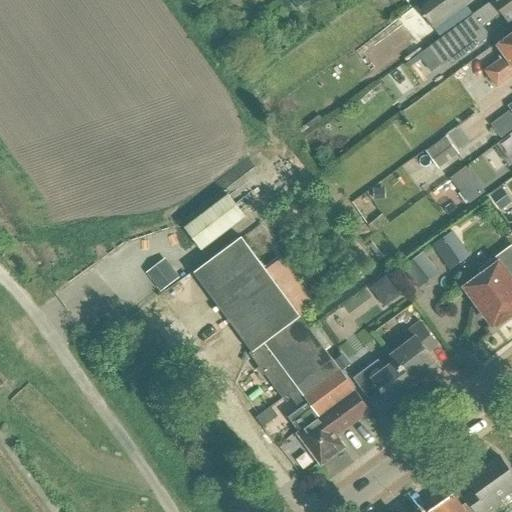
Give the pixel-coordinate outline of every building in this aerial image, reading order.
[(297,0),(294,3),(304,14),(316,4),(313,0),(297,0)] [(422,0),(416,4),(434,29),(473,0),(422,0)] [(511,0),(492,0),(429,47),(442,65),(449,60),(452,64),(491,36),(484,27),(503,13),(510,22),(511,20),(511,0)] [(397,31),(408,23),(403,16),(392,24),(397,31)] [(511,77),(511,34),(498,45),(505,56),(485,71),(498,88),(511,77)] [(439,170),(459,155),(446,137),(426,152),(439,170)] [(467,164),(450,176),(469,202),(485,190),(467,164)] [(502,212),(511,203),(511,201),(501,187),(490,196),(502,212)] [(374,190),(374,200),(384,200),(384,190),(374,190)] [(185,228),(202,250),(246,216),(229,195),(185,228)] [(454,232),(434,246),(446,263),(466,248),(454,232)] [(242,238),(194,273),(252,351),(250,353),(283,397),(295,389),(295,390),(334,361),(301,317),(316,306),(282,260),(266,271),(242,238)] [(494,320),(496,319),(499,324),(511,314),(511,312),(509,309),(511,306),(511,244),(479,269),(484,277),(470,288),(494,320)] [(418,289),(440,273),(424,252),(402,268),(418,289)] [(180,278),(166,259),(147,273),(161,292),(180,278)] [(386,308),(402,296),(386,275),(370,287),(377,295),(376,295),(386,308)] [(391,355),(395,361),(416,384),(440,366),(429,352),(439,345),(421,321),(405,332),(411,340),(391,355)] [(105,338),(99,331),(89,339),(95,346),(105,338)] [(416,384),(395,361),(385,368),(379,360),(354,379),(385,420),(403,407),(398,400),(417,386),(416,384)] [(306,405),(288,418),(299,433),(322,464),(324,463),(327,464),(333,460),(333,456),(345,447),(337,437),(371,412),(334,361),(295,390),(306,404),(306,405)] [(467,511),(490,511),(504,503),(501,499),(511,491),(511,472),(500,456),(467,480),(474,491),(466,496),(469,500),(462,504),(467,511)] [(465,511),(454,496),(431,511),(465,511)]
